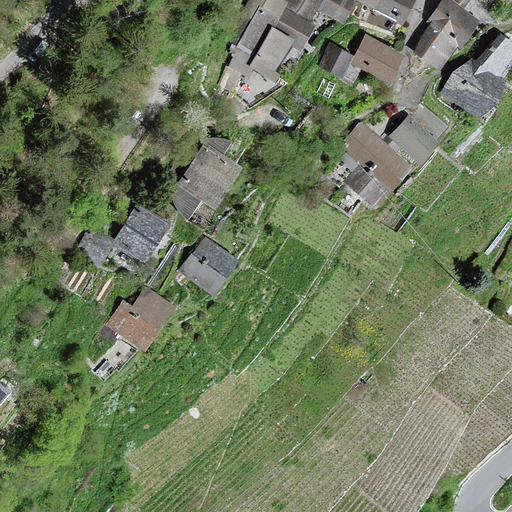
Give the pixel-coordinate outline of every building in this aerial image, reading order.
[(238,50),(274,70),(291,40),(301,46),(314,24),(283,7),(286,2),(283,0),(252,0),(245,13),(256,19),(238,50)] [(352,0),(290,0),(289,2),(312,14),(318,4),(343,17),(352,0)] [(369,0),(402,17),(411,0),(369,0)] [(442,0),(429,22),(454,38),(460,42),(476,15),(465,8),(469,0),(442,0)] [(454,38),(429,22),(412,49),(437,65),(454,38)] [(468,59),(446,93),(450,96),(482,116),(504,81),(500,78),(511,58),(511,42),(508,40),(501,36),(481,67),(468,59)] [(368,37),(355,62),(389,80),(402,55),(368,37)] [(352,53),(331,42),(319,65),(340,76),(349,60),(352,53)] [(439,142),(411,117),(393,136),(422,162),(439,142)] [(390,185),(393,189),(412,169),(363,123),(349,138),(357,145),(352,150),(365,162),(348,180),(373,203),(390,185)] [(214,205),(239,166),(206,145),(181,184),(214,205)] [(167,225),(138,206),(115,242),(143,260),(167,225)] [(237,263),(205,238),(182,268),(214,292),(237,263)] [(144,349),(174,307),(147,288),(133,308),(124,302),(108,324),(144,349)]
